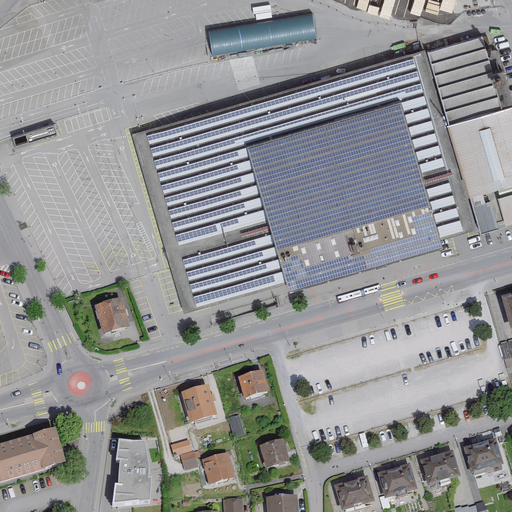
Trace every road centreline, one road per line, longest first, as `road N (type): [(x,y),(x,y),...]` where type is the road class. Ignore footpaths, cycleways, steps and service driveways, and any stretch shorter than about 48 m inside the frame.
road 1 (trunk): [(180,511),(0,121)]
road 2 (secondary): [(511,263),(169,360)]
road 3 (residential): [(511,417),(315,476),(316,511)]
